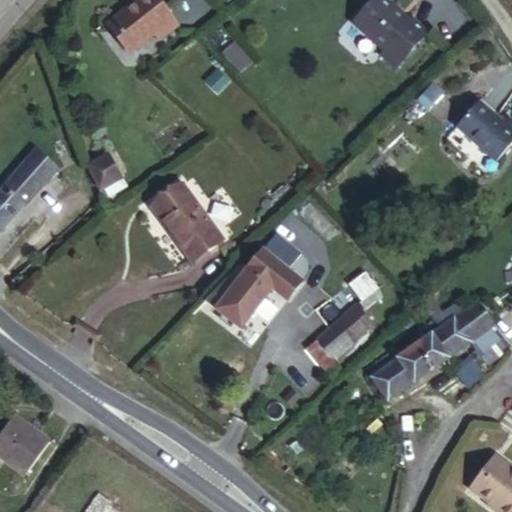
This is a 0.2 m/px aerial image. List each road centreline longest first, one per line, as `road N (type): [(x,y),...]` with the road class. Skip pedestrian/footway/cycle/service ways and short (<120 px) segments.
road 1 (secondary): [(259,511),(0,326)]
road 2 (unknown): [(415,511),(511,367)]
